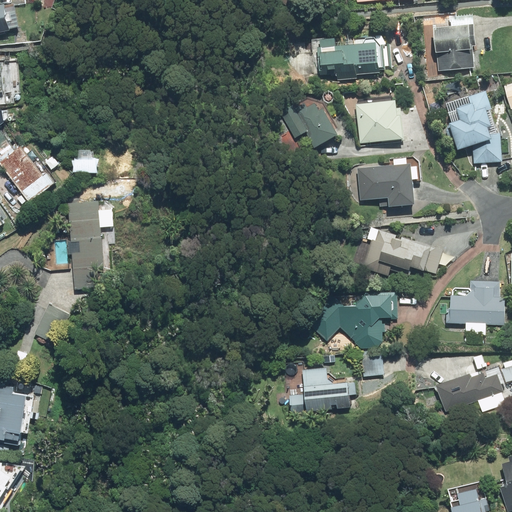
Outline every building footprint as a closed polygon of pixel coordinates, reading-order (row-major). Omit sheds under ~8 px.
[(0,34),(14,31),(9,5),(0,6),(0,34)] [(439,51),(438,51),(440,71),(476,68),(475,51),(477,50),(475,24),(470,25),(470,26),(437,29),(439,51)] [(359,75),(384,74),(382,44),(340,47),(340,40),(321,41),(324,77),(339,76),(340,80),(359,79),(359,75)] [(5,53),(0,53),(0,100),(4,100),(4,96),(16,95),(11,63),(7,63),(5,53)] [(501,124),(490,92),(474,97),(477,104),(452,113),(464,150),(477,146),(477,163),(506,163),(506,134),(499,134),(496,126),(501,124)] [(344,137),(328,110),(325,112),(319,101),(301,111),(304,116),(292,123),(301,139),(309,134),(319,151),(344,137)] [(363,144),(409,140),(406,116),(402,117),(401,102),(359,105),(363,144)] [(0,126),(0,166),(4,164),(33,203),(58,186),(50,175),(46,178),(25,149),(19,153),(0,127),(0,126)] [(101,161),(101,160),(82,159),(81,162),(75,162),(77,169),(76,174),(102,175),(102,167),(104,160),(101,161)] [(393,208),(420,205),(416,164),(360,170),(364,202),(381,200),(381,206),(393,205),(393,208)] [(99,269),(107,268),(102,215),(118,214),(117,201),(70,205),(78,291),(101,289),(99,269)] [(439,275),(446,251),(404,238),(403,241),(398,240),(399,236),(373,228),(369,240),(373,241),(365,269),(391,277),(393,271),(412,277),(413,272),(415,272),(416,268),(439,275)] [(501,297),(502,281),(471,280),(470,296),(455,295),(454,309),(449,308),(449,322),(468,323),(467,334),(487,334),(487,324),(507,324),(507,297),(501,297)] [(379,349),(386,343),(385,320),(401,320),(400,293),(368,294),(356,307),(348,307),(335,295),(309,323),(330,342),(343,328),(357,342),(364,350),(379,349)] [(37,334),(58,345),(72,316),(51,306),(37,334)] [(385,354),(364,356),(367,378),(387,376),(385,354)] [(332,380),(331,369),(306,371),(308,390),(309,390),(309,395),(292,396),(294,414),(356,409),(355,396),(359,396),(358,384),(339,386),(332,380)] [(488,379),(486,374),(474,378),(473,375),(438,387),(447,412),(478,402),(479,405),(483,404),(484,406),(505,399),(503,393),(505,392),(499,375),(488,379)] [(0,382),(0,440),(22,444),(23,438),(24,438),(25,431),(32,432),(37,394),(18,391),(19,386),(0,382)] [(511,458),(511,462),(505,465),(511,486),(502,489),(508,511),(509,511),(511,511),(511,458)] [(0,504),(26,466),(0,461),(0,504)] [(487,511),(490,511),(487,498),(482,500),(479,489),(460,493),(463,506),(455,508),(455,511),(487,511)]
